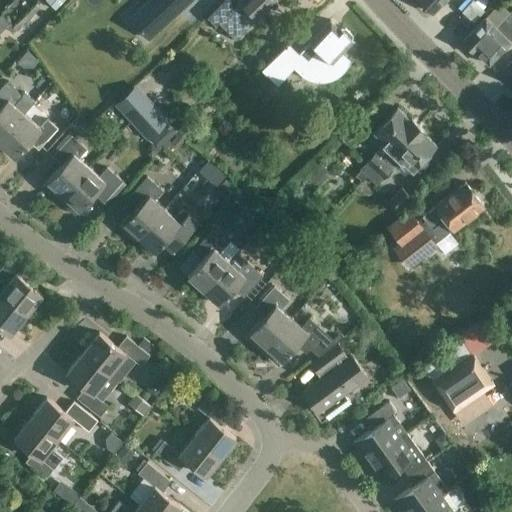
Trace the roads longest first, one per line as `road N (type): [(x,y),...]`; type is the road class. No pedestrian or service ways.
road 1 (residential): [(272,440),(261,416),(197,352),(103,289)]
road 2 (tertiary): [(511,139),(375,0)]
road 3 (residential): [(0,388),(103,289)]
road 4 (residential): [(272,440),(324,453),(367,511)]
road 5 (residential): [(103,289),(0,218)]
